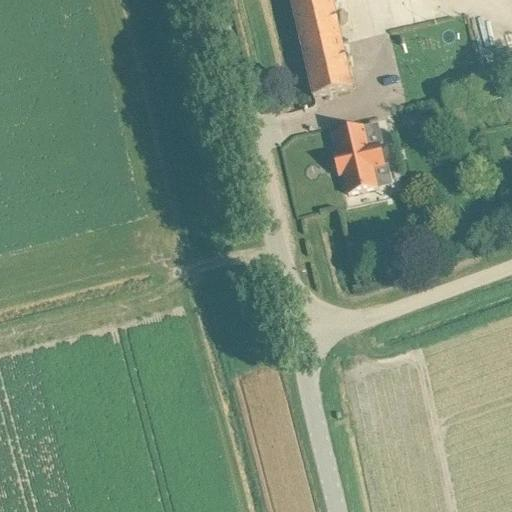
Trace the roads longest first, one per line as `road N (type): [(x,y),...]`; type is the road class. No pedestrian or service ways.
road 1 (unclassified): [(299,343),(213,0)]
road 2 (unclassified): [(299,343),(511,267)]
road 3 (unknown): [(246,131),(341,110),(365,96),(372,53),(367,0)]
road 4 (unclassified): [(342,511),(299,343)]
